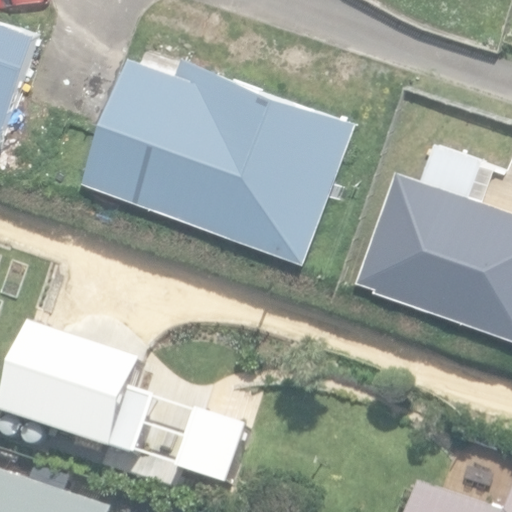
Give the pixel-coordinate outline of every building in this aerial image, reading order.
[(0,147),(4,149),(44,26),(0,12),(0,147)] [(91,177),(317,259),(368,119),(189,54),(185,64),(138,47),(91,177)] [(511,197),(402,161),(366,270),(511,318),(511,197)] [(276,409),(288,371),(261,363),(250,401),(276,409)] [(79,451),(103,460),(113,434),(89,425),(79,451)] [(0,511),(115,511),(117,508),(70,493),(74,478),(41,467),(37,481),(0,469),(0,511)]
